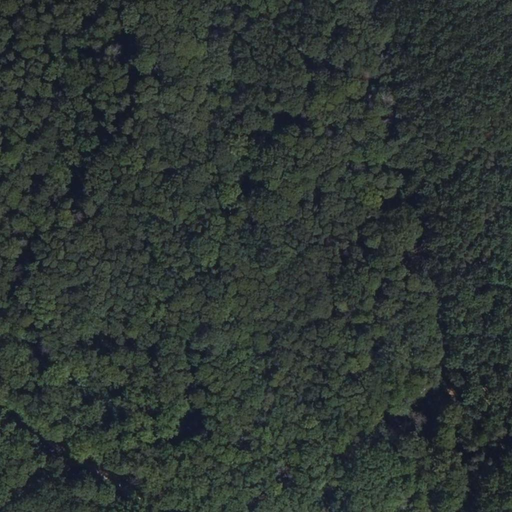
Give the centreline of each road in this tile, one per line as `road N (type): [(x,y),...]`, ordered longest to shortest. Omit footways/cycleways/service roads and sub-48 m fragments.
road 1 (track): [(372,0),(464,511)]
road 2 (track): [(0,408),(168,511)]
